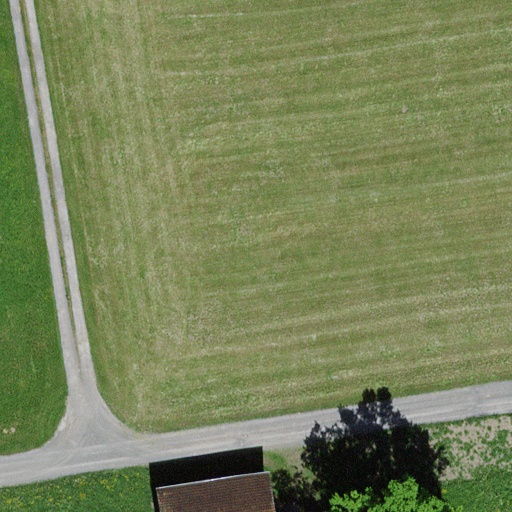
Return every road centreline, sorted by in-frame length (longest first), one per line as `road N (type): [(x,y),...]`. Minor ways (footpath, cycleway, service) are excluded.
road 1 (track): [(46,0),(133,511)]
road 2 (track): [(511,424),(0,493)]
